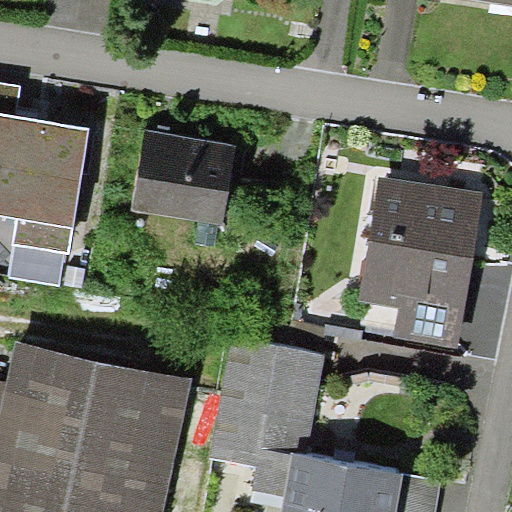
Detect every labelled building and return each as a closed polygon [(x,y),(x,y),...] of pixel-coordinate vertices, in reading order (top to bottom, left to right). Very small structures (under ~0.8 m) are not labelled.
[(0,190),(44,197),(58,107),(0,97),(0,190)] [(144,125),(131,203),(230,218),(242,140),(144,125)] [(367,169),(349,286),(369,289),(365,318),(462,333),(485,187),(367,169)] [(401,511),(411,450),(314,435),(329,338),(234,323),(215,450),(258,456),(254,481),(288,486),(283,511),(401,511)] [(0,511),(162,511),(194,362),(16,325),(6,373),(0,372),(0,511)]
